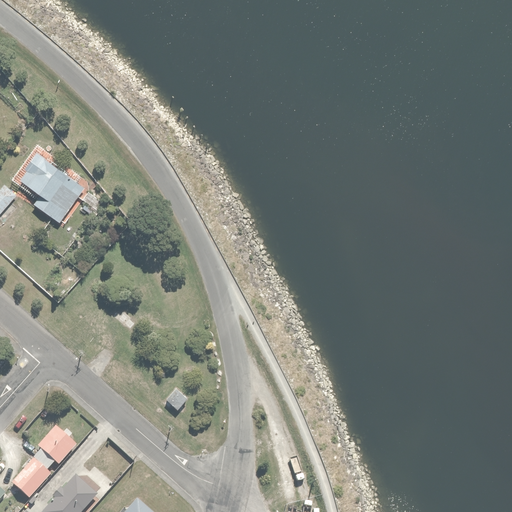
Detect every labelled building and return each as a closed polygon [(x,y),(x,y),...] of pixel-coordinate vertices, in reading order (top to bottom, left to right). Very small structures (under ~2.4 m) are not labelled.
[(36,194),(31,201),(56,219),(57,218),(64,223),(92,185),(63,164),(61,167),(46,156),(49,152),(35,142),(9,179),(25,191),(27,188),(36,194)] [(3,182),(0,185),(0,213),(17,194),(3,182)] [(81,206),(93,214),(102,202),(90,194),(81,206)] [(173,387),(164,399),(176,408),(185,396),(173,387)] [(10,477),(28,495),(51,471),(47,467),(54,459),(57,462),(77,442),(55,422),(36,442),(40,446),(10,477)] [(119,511),(154,511),(134,495),(119,511)]
